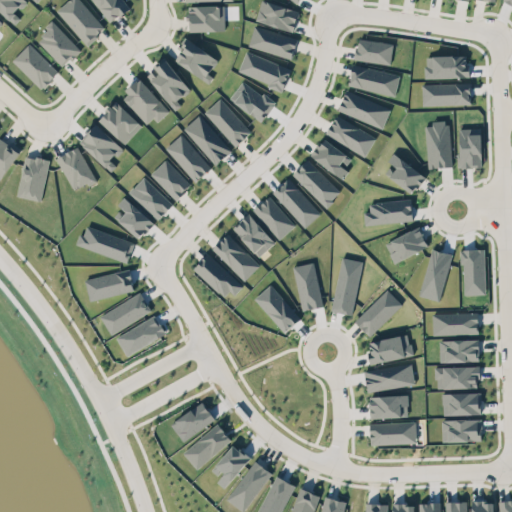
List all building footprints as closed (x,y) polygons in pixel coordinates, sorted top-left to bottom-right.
[(0,0),(0,12),(11,23),(17,16),(11,11),(16,5),(19,8),(26,0),(0,0)] [(56,7),(64,0),(80,0),(101,24),(94,30),(97,34),(86,43),(56,7)] [(124,0),(128,5),(122,10),(123,12),(119,15),(117,13),(108,20),(92,0),(124,0)] [(276,0),(259,0),(254,15),(291,27),(298,7),(276,0)] [(224,30),(224,4),(188,5),(189,30),(224,30)] [(60,64),(68,55),(71,57),(80,48),(50,17),(43,24),(46,27),(39,33),(41,35),(37,38),(60,64)] [(252,20),(296,34),(289,55),(245,41),(252,20)] [(178,45),(182,48),(175,58),(207,82),(212,76),(208,72),(218,60),(185,36),(178,45)] [(391,64),(394,42),(358,37),(355,59),(391,64)] [(26,39),(56,69),(39,86),(9,56),(26,39)] [(239,71),(283,88),(290,68),(247,51),(239,71)] [(425,77),(468,76),(467,54),(425,55),(425,77)] [(169,104),(189,90),(166,57),(147,71),(169,104)] [(350,62),(346,83),(392,93),(396,72),(350,62)] [(168,109),(140,78),(122,95),(150,125),(168,109)] [(262,120),(275,102),(243,79),(230,97),(262,120)] [(419,81),(420,101),(468,99),(468,80),(419,81)] [(383,127),(391,107),(346,89),(338,109),(383,127)] [(234,142),(238,138),(240,137),(241,136),(243,132),(244,132),(246,133),(249,130),(219,94),(204,109),(234,142)] [(124,143),(142,124),(116,100),(98,118),(124,143)] [(216,163),(232,149),(198,114),(183,128),(216,163)] [(376,136),(336,114),(326,133),(366,155),(376,136)] [(427,167),(450,166),(449,121),(425,122),(427,167)] [(123,148),(97,123),(79,141),(111,171),(117,164),(111,160),(123,148)] [(457,125),(466,125),(466,130),(478,129),(479,162),(458,162),(457,125)] [(196,180),(212,166),(180,133),(165,148),(196,180)] [(0,178),(20,149),(0,135),(0,178)] [(352,157),(323,137),(311,156),(343,177),(349,168),(346,166),(352,157)] [(71,189),(94,179),(80,146),(57,155),(71,189)] [(388,163),(392,166),(396,161),(389,156),(393,151),(422,171),(415,182),(412,180),(408,185),(384,169),(388,163)] [(18,196),(42,200),(48,158),(24,154),(18,196)] [(175,198),(191,184),(166,158),(151,173),(175,198)] [(341,191),(308,158),(293,173),(325,206),(341,191)] [(173,203),(144,176),(129,191),(158,219),(173,203)] [(273,192),(306,226),(321,212),(288,177),(273,192)] [(251,205),(277,237),(294,223),(268,191),(251,205)] [(116,216),(139,238),(154,222),(125,196),(118,204),(123,208),(116,216)] [(412,220),(411,199),(369,201),(370,211),(364,211),(365,223),(412,220)] [(233,227),(259,256),(275,241),(249,212),(233,227)] [(383,237),(416,221),(426,243),(420,244),(398,254),(393,260),(383,237)] [(212,248),(245,279),(260,264),(227,232),(212,248)] [(484,248),(462,249),(463,294),(485,293),(484,248)] [(422,296),(442,298),(449,253),(429,250),(422,296)] [(229,290),(234,294),(243,285),(208,252),(193,268),(224,296),(229,290)] [(331,309),(352,314),(362,260),(342,256),(331,309)] [(292,265),(302,309),(323,305),(313,261),(292,265)] [(91,299),(133,288),(128,268),(86,279),(91,299)] [(255,295),(281,332),(299,320),(273,282),(255,295)] [(369,335),(402,304),(387,288),(354,320),(369,335)] [(110,333),(151,310),(141,291),(100,314),(110,333)] [(478,333),(477,311),(432,313),(433,334),(478,333)] [(116,336),(126,355),(166,333),(155,314),(116,336)] [(366,353),(369,362),(412,350),(406,329),(368,339),(372,351),(366,353)] [(476,336),(439,337),(439,359),(477,358),(476,336)] [(367,391),(415,383),(412,362),(364,370),(367,391)] [(479,386),(478,365),(435,366),(436,388),(479,386)] [(478,409),(478,388),(475,388),(467,387),(438,388),(439,401),(441,402),(441,409),(478,409)] [(407,394),(369,395),(369,417),(408,415),(407,394)] [(442,440),(481,439),(481,418),(442,419),(442,440)] [(370,422),(371,443),(416,442),(415,420),(370,422)] [(232,440),(218,423),(182,451),(196,468),(232,440)] [(246,511),(270,470),(252,459),(228,500),(246,511)] [(281,511),(294,483),(274,474),(257,511),(281,511)] [(313,511),(320,494),(300,487),(290,511),(313,511)] [(343,511),(346,501),(325,495),(320,511),(343,511)] [(498,511),(496,498),(511,495),(511,511),(498,511)] [(417,499),(417,511),(437,511),(437,498),(417,499)] [(445,501),(445,511),(466,511),(467,500),(445,501)] [(493,511),(493,500),(471,501),(471,511),(493,511)] [(365,511),(386,511),(387,503),(366,502),(365,511)] [(414,511),(414,503),(393,503),(392,511),(414,511)]
